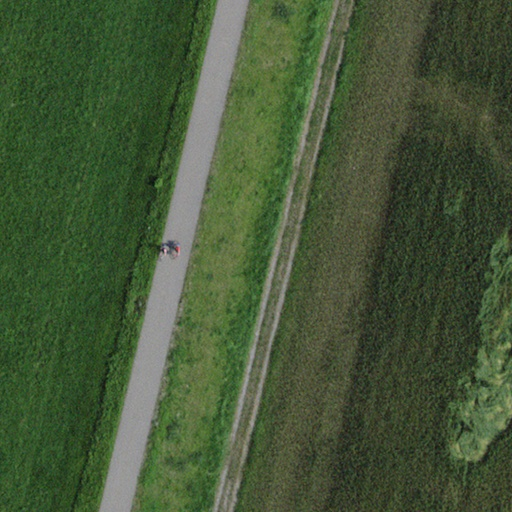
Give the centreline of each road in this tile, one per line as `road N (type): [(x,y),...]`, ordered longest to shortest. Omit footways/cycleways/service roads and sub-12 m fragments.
road 1 (track): [(248,0),(128,511)]
road 2 (track): [(241,511),(361,0)]
